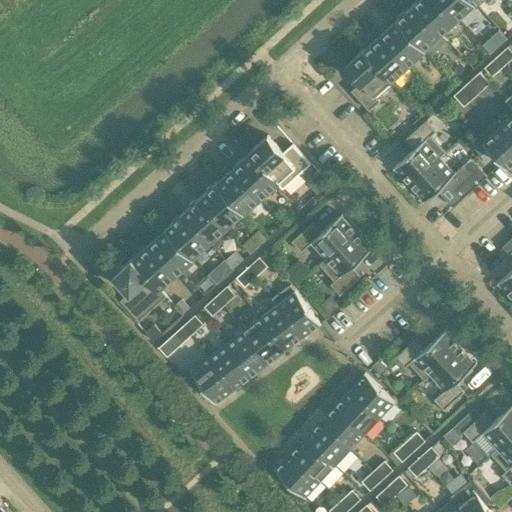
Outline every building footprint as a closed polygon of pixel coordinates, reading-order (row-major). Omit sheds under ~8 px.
[(442,0),(417,0),(414,3),(441,33),(458,18),(442,0)] [(473,0),(442,0),(458,18),(474,3),(475,4),(476,3),(473,0)] [(441,33),(414,3),(396,19),(397,20),(398,19),(426,49),(431,55),(448,40),(441,33)] [(397,20),(381,34),(408,65),(426,49),(398,19),(397,20)] [(381,34),(365,49),(364,50),(392,80),(408,65),(381,34)] [(365,49),(364,48),(346,65),(361,82),(351,90),(369,110),(380,100),(375,95),(392,80),(364,50),(365,49)] [(511,58),(511,54),(506,48),(496,57),(504,66),(511,58)] [(496,57),(487,65),(495,74),(504,66),(496,57)] [(478,73),(469,82),(479,93),(488,85),(478,73)] [(469,82),(461,88),(472,100),(479,93),(469,82)] [(472,100),(461,88),(454,95),(464,106),(472,100)] [(511,106),(479,135),(483,140),(488,146),(507,167),(511,163),(511,106)] [(395,167),(410,183),(440,156),(440,157),(446,151),(431,135),(436,131),(426,120),(420,125),(405,139),(414,149),(393,167),(394,168),(395,167)] [(278,182),(278,183),(283,188),(311,163),(293,143),(283,152),(268,135),(250,151),(250,152),(251,152),(278,182)] [(483,140),(474,148),(480,154),(488,146),(483,140)] [(251,152),(250,152),(234,167),(262,197),(278,183),(278,182),(251,152)] [(461,200),(487,176),(471,157),(454,172),(440,156),(410,183),(424,199),(423,200),(424,201),(445,182),(461,200)] [(234,167),(218,182),(217,182),(244,211),(243,212),(244,213),(262,197),(234,167)] [(312,186),(318,192),(328,183),(320,174),(313,180),(312,186)] [(217,180),(199,196),(227,227),(243,212),(244,211),(217,182),(218,182),(217,180)] [(199,196),(183,212),(210,242),(227,227),(199,196)] [(210,242),(183,212),(165,228),(166,229),(167,228),(193,257),(194,257),(210,242)] [(327,258),(357,231),(342,215),(343,214),(342,213),(322,232),(313,222),(292,241),(302,252),(312,242),(326,257),(327,258)] [(167,228),(166,229),(150,243),(177,274),(195,258),(194,257),(193,257),(167,228)] [(253,249),(268,237),(261,229),(246,241),(253,249)] [(327,258),(326,257),(320,263),(335,280),(331,284),(340,294),(361,276),(352,266),(373,247),(372,246),(371,247),(357,231),(327,258)] [(511,251),(511,237),(502,246),(509,254),(511,251)] [(150,243),(133,258),(133,259),(160,289),(161,288),(177,274),(150,243)] [(244,259),(237,250),(226,259),(234,268),(244,259)] [(511,251),(509,254),(511,256),(511,269),(497,282),(498,283),(499,282),(511,296),(511,251)] [(133,259),(133,258),(133,257),(114,274),(130,291),(120,300),(139,321),(167,295),(161,288),(160,289),(133,259)] [(255,260),(248,267),(257,276),(264,269),(255,260)] [(248,267),(241,273),(249,283),(257,276),(248,267)] [(321,324),(295,289),(291,284),(273,298),(278,304),(303,336),(319,323),(320,325),(321,324)] [(232,298),(223,289),(216,296),(224,305),(232,298)] [(216,296),(208,302),(217,312),(224,305),(216,296)] [(330,296),(322,304),(332,314),(339,307),(330,296)] [(183,314),(191,307),(183,298),(175,305),(183,314)] [(303,336),(278,304),(261,317),(285,349),(303,336)] [(285,349),(261,317),(244,331),(268,362),(285,349)] [(191,318),(184,325),(192,334),(200,328),(191,318)] [(146,332),(154,341),(163,333),(155,324),(146,332)] [(184,325),(176,331),(185,341),(192,334),(184,325)] [(431,373),(461,346),(446,330),(447,329),(446,328),(426,347),(417,337),(396,356),(406,367),(410,363),(425,380),(431,374),(431,373)] [(244,331),(227,344),(251,376),(268,362),(244,331)] [(251,376),(227,344),(210,357),(234,389),(251,376)] [(475,362),(461,346),(431,373),(431,374),(445,389),(434,399),(444,410),(465,391),(456,381),(477,362),(476,361),(475,362)] [(234,389),(210,357),(193,370),(192,368),(191,369),(217,404),(218,403),(217,402),(234,389)] [(351,389),(380,417),(394,401),(396,402),(365,372),(364,373),(365,374),(351,389)] [(351,389),(336,405),(365,433),(380,417),(351,389)] [(498,448),(511,435),(511,404),(493,422),(484,412),(463,431),(473,442),(484,432),(498,448)] [(365,433),(336,405),(321,421),(350,448),(365,433)] [(350,448),(321,421),(306,437),(335,464),(350,448)] [(414,434),(406,441),(415,450),(422,444),(414,434)] [(511,435),(498,448),(491,454),(506,470),(502,474),(511,485),(511,484),(511,435)] [(306,437),(292,452),(321,480),(335,464),(306,437)] [(415,450),(406,441),(399,448),(407,457),(415,450)] [(436,459),(428,449),(420,456),(429,465),(436,459)] [(321,480),(292,452),(277,468),(276,467),(275,468),(286,478),(283,481),(293,490),(295,487),(306,497),(307,496),(306,495),(321,480)] [(429,465),(420,456),(413,462),(422,472),(429,465)] [(390,473),(381,463),(374,470),(383,479),(390,473)] [(374,470),(367,477),(375,486),(383,479),(374,470)] [(404,488),(396,478),(388,485),(397,494),(404,488)] [(490,496),(474,478),(451,495),(458,505),(464,511),(492,511),(488,506),(494,501),(490,496)] [(497,491),(490,496),(494,501),(501,508),(511,498),(511,484),(511,485),(510,483),(506,487),(497,491)] [(397,494),(388,485),(381,491),(390,501),(397,494)] [(358,502),(349,492),(342,499),(350,508),(358,502)] [(346,511),(350,508),(342,499),(334,506),(340,511),(346,511)]
